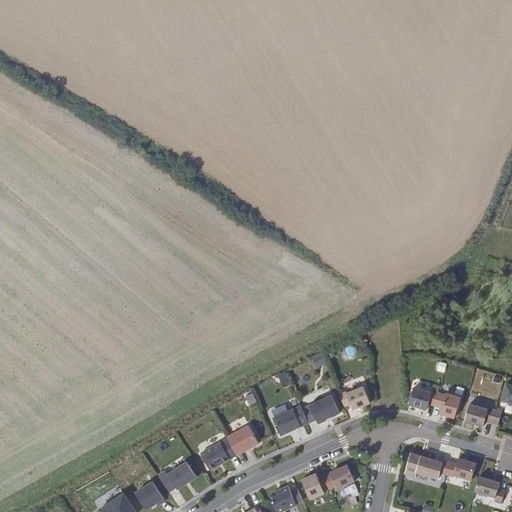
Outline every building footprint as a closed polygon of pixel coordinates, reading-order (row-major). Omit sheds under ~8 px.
[(321,351),(312,355),(316,366),(326,362),(321,351)] [(364,383),(339,393),(344,407),(351,404),(353,410),(372,402),(364,383)] [(500,404),(511,407),(511,387),(506,386),(500,404)] [(427,407),(433,409),(437,396),(431,394),(430,396),(412,390),(407,407),(425,413),(427,407)] [(341,410),(333,393),(303,406),(309,423),(318,419),(319,421),(327,418),(326,416),(341,410)] [(437,396),(433,409),(440,411),(439,417),(454,421),(459,401),(445,397),(444,399),(437,396)] [(309,423),(303,406),(301,403),(272,416),(280,435),(309,423)] [(483,426),(489,427),(493,415),(487,413),(486,414),(468,410),(464,427),(481,431),(483,426)] [(493,415),(489,427),(497,429),(500,417),(493,415)] [(228,436),(228,437),(237,453),(238,455),(260,443),(249,423),(228,436)] [(228,437),(202,451),(210,469),(237,453),(228,437)] [(197,474),(187,459),(168,472),(166,470),(158,475),(170,492),(177,487),(178,488),(197,474)] [(435,477),(441,479),(445,467),(438,464),(438,467),(416,461),(412,477),(433,483),(435,477)] [(445,467),(441,479),(449,481),(449,480),(467,485),(472,468),(454,463),(452,469),(448,468),(445,467)] [(326,478),(320,480),(325,493),(332,491),(332,493),(347,486),(338,466),(323,473),(326,478)] [(133,490),(151,479),(148,474),(130,485),(133,490)] [(325,493),(320,480),(314,483),(312,478),(297,484),(306,504),(320,498),(319,496),(325,493)] [(165,497),(152,479),(135,490),(147,509),(165,497)] [(475,481),(471,496),(489,501),(488,505),(494,507),(498,494),(492,493),(494,486),(475,481)] [(298,505),(292,493),(287,495),(284,489),(270,495),(270,498),(265,500),(269,511),(285,511),(292,509),(292,507),(298,505)] [(138,511),(139,511),(124,490),(97,508),(99,511),(138,511)]
